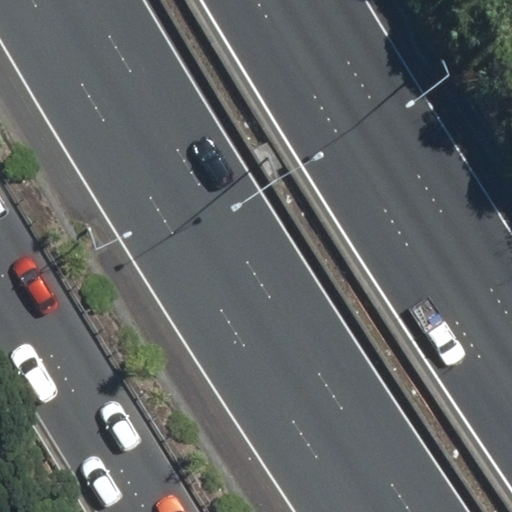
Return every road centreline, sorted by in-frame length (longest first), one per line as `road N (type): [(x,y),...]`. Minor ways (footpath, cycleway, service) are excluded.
road 1 (motorway): [(415,511),(211,206),(93,0)]
road 2 (motorway): [(260,0),(511,400)]
road 3 (motorway): [(156,511),(0,247)]
